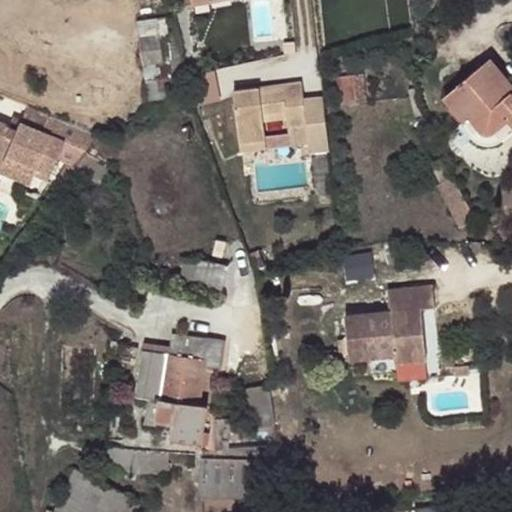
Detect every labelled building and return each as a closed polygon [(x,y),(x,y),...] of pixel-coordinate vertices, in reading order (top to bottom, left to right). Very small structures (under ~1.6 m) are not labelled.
[(146,78),(176,73),(166,13),(136,17),(146,78)] [(510,107),(511,109),(511,60),(499,45),(448,85),(468,109),(473,104),(484,115),(489,119),(492,119),(497,118),(510,107)] [(220,69),(198,73),(204,100),(225,96),(220,69)] [(298,77),(278,79),(279,86),(256,88),(256,82),(228,84),(234,137),(262,134),(260,115),(259,108),(282,106),(283,113),(284,122),(303,121),(306,144),(330,141),(324,91),(300,94),(298,77)] [(279,86),(278,79),(256,82),(256,88),(279,86)] [(499,137),(511,125),(511,109),(510,107),(497,118),(492,119),(489,119),(484,115),(473,104),(468,109),(463,114),(485,137),(487,139),(489,140),(492,140),(495,139),(499,137)] [(259,108),(260,115),(283,113),(282,106),(259,108)] [(96,131),(48,111),(43,125),(21,116),(19,124),(7,118),(0,115),(0,156),(5,159),(8,151),(38,163),(50,169),(64,136),(86,145),(96,131)] [(19,124),(21,116),(11,111),(7,118),(19,124)] [(263,144),(262,134),(234,137),(235,147),(263,144)] [(86,145),(75,162),(97,178),(110,160),(86,145)] [(5,159),(0,156),(0,168),(1,167),(30,178),(33,171),(38,163),(8,151),(5,159)] [(452,181),(436,190),(459,232),(475,224),(452,181)] [(219,230),(216,244),(224,246),(227,232),(219,230)] [(202,249),(195,278),(224,285),(230,255),(202,249)] [(389,316),(346,320),(350,363),(369,362),(393,359),(394,367),(426,364),(420,313),(434,312),(432,290),(387,295),(389,316)] [(170,348),(165,347),(156,391),(145,389),(140,422),(169,428),(168,432),(199,438),(206,401),(197,399),(203,361),(222,365),(227,338),(174,327),(170,348)] [(65,338),(62,413),(95,414),(97,339),(65,338)] [(118,349),(135,352),(137,341),(120,338),(118,349)] [(453,371),(453,380),(467,379),(466,370),(453,371)] [(254,428),(272,424),(266,386),(247,388),(254,428)] [(104,459),(163,471),(167,449),(109,437),(104,459)] [(255,511),(282,511),(283,499),(269,498),(272,460),(196,454),(193,493),(257,498),(255,511)] [(34,507),(42,511),(123,511),(134,497),(73,459),(47,500),(41,496),(34,507)]
